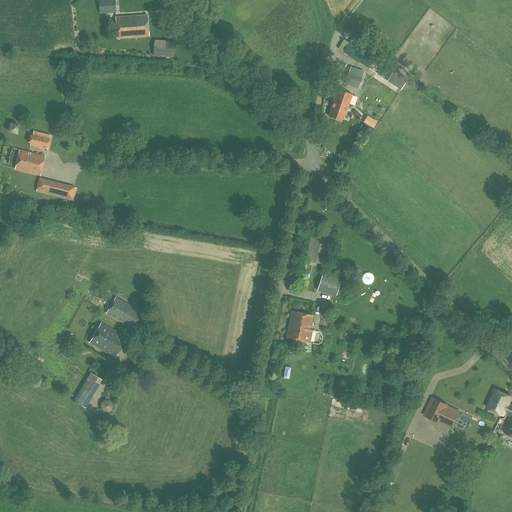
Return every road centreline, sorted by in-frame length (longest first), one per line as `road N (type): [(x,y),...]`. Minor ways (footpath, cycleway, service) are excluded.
road 1 (unclassified): [(230,511),(311,161)]
road 2 (unclassified): [(511,367),(354,208),(315,155)]
road 3 (unclassified): [(69,164),(311,161)]
road 4 (unclassified): [(315,155),(298,119),(170,0)]
road 5 (track): [(306,133),(340,25),(360,0)]
road 6 (unknown): [(254,403),(144,342)]
